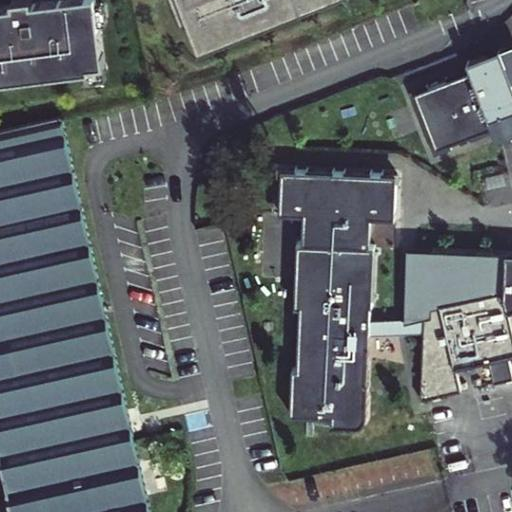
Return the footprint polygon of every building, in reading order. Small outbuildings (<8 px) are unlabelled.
[(0,82),(82,73),(83,81),(103,79),(97,23),(105,22),(102,2),(94,3),(93,0),(58,0),(29,4),(28,0),(20,0),(9,1),(9,6),(0,7),(0,82)] [(171,0),(193,56),(339,0),(171,0)] [(511,47),(502,49),(502,50),(507,81),(511,79),(511,47)] [(511,79),(507,81),(502,50),(474,56),(476,66),(417,80),(430,139),(500,123),(503,134),(511,132),(511,251),(508,251),(508,248),(405,244),(398,309),(363,314),(364,298),(367,299),(373,235),(368,235),(371,207),(395,209),(399,165),(284,154),(280,198),(303,201),(301,228),(296,228),(289,292),(295,293),(289,353),(284,353),(280,400),(320,404),(320,413),(346,416),(351,414),(354,411),(355,407),(363,325),(416,330),(420,395),(461,386),(456,364),(511,350),(511,79)] [(146,511),(60,118),(0,130),(0,474),(8,511),(146,511)]
